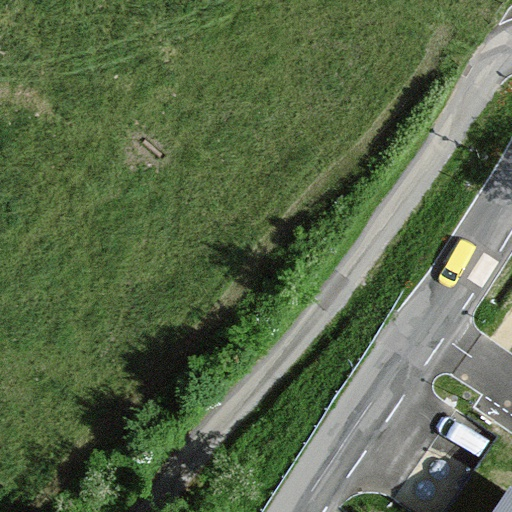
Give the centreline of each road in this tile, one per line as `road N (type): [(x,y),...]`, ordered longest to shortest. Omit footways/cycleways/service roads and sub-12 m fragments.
road 1 (residential): [(511,67),(495,69),(337,296),(162,511)]
road 2 (secondary): [(430,325),(302,511)]
road 3 (secondary): [(511,196),(430,325)]
